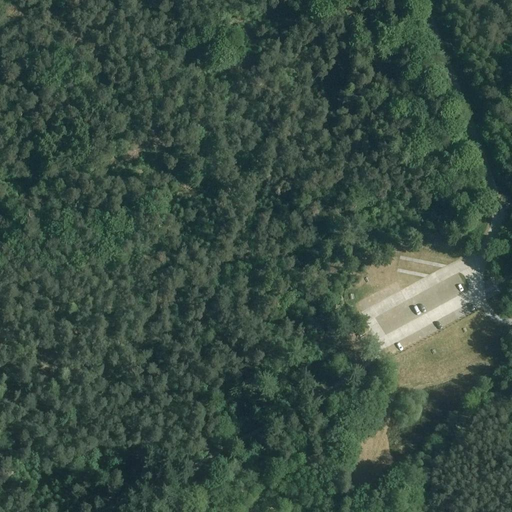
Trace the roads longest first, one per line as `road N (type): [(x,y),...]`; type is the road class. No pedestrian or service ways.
road 1 (track): [(97,461),(55,381),(51,256),(0,169)]
road 2 (unclassified): [(497,203),(420,0)]
